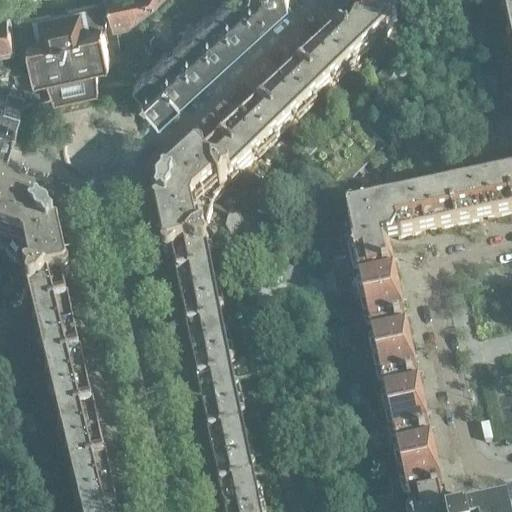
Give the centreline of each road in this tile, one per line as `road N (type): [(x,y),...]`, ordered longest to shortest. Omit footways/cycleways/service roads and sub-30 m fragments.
road 1 (residential): [(511,247),(451,260),(436,272),(431,292),(467,459),(487,474),(511,469)]
road 2 (residential): [(105,217),(184,126),(315,0)]
road 3 (residential): [(170,511),(105,217)]
